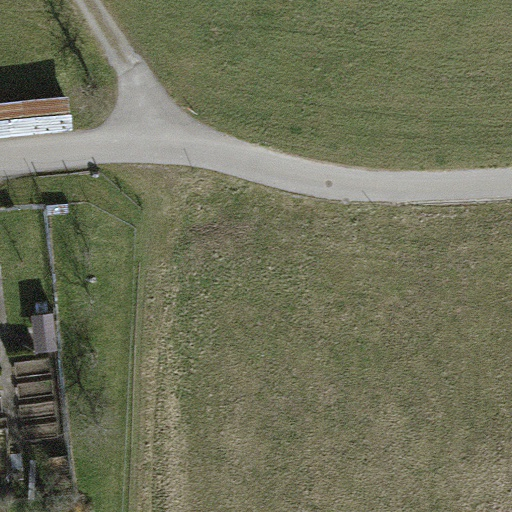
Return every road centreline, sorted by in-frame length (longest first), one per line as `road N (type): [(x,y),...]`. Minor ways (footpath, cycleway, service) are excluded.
road 1 (track): [(87,0),(148,91),(159,140),(326,189),(511,190)]
road 2 (residential): [(0,157),(159,140)]
